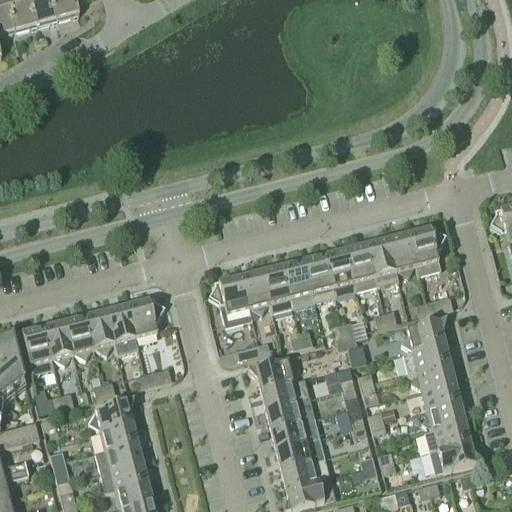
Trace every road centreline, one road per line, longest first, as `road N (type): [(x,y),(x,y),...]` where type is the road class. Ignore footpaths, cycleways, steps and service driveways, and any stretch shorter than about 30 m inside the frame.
road 1 (tertiary): [(165,218),(424,147),(455,124),(479,77),(470,0)]
road 2 (tertiary): [(445,0),(453,28),(447,74),(419,118),(367,141),(160,197)]
road 3 (residential): [(178,268),(456,199)]
road 4 (residential): [(241,511),(178,268)]
road 5 (residential): [(511,417),(456,199)]
road 6 (residential): [(0,311),(178,268)]
road 7 (tertiary): [(0,264),(165,218)]
road 8 (tertiary): [(160,197),(0,237)]
road 9 (residential): [(0,105),(122,33)]
